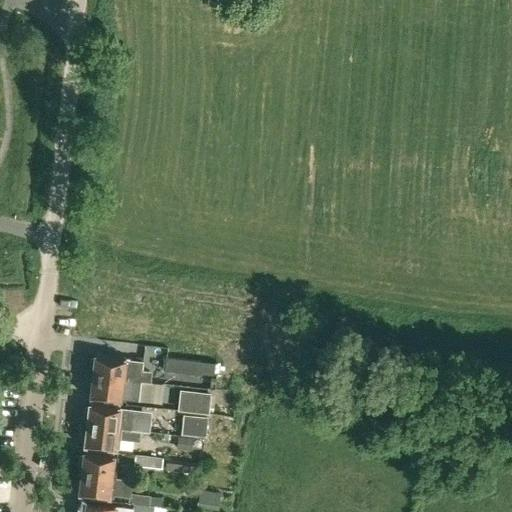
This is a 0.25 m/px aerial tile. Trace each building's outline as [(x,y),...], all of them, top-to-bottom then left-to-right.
[(125,379),(140,381),(150,382),(151,371),(140,370),(141,360),(113,358),(94,355),(94,358),(91,359),(90,367),(93,369),(92,376),(125,379)] [(164,370),(198,374),(198,372),(212,374),(214,361),(200,359),(200,361),(165,357),(164,370)] [(140,381),(125,379),(92,376),(91,383),(88,384),(87,392),(90,394),(90,396),(97,397),(123,400),(123,398),(138,399),(140,381)] [(209,395),(181,392),(179,411),(207,414),(209,395)] [(135,410),(97,405),(89,404),(88,407),(85,408),(84,416),(87,418),(86,424),(132,430),(135,410)] [(207,416),(182,414),(180,434),(205,436),(207,416)] [(132,430),(86,424),(85,431),(82,432),(81,440),(84,442),(84,445),(117,449),(119,439),(139,441),(140,431),(132,430)] [(191,450),(192,438),(177,436),(176,449),(191,450)] [(81,473),(115,477),(118,457),(83,453),(83,455),(80,457),(79,464),(81,466),(81,473)] [(162,457),(135,454),(134,465),(161,468),(162,457)] [(197,463),(165,459),(164,469),(167,469),(167,471),(172,472),(172,470),(181,471),(181,473),(193,474),(193,472),(196,472),(197,463)] [(113,498),(113,495),(128,497),(127,503),(133,504),(154,506),(161,506),(162,497),(130,494),(130,489),(131,478),(115,477),(81,473),(80,480),(77,481),(76,489),(78,491),(78,493),(86,494),(113,498)] [(165,511),(165,510),(153,509),(154,506),(133,504),(133,507),(85,502),(85,505),(82,506),(81,511),(165,511)]
